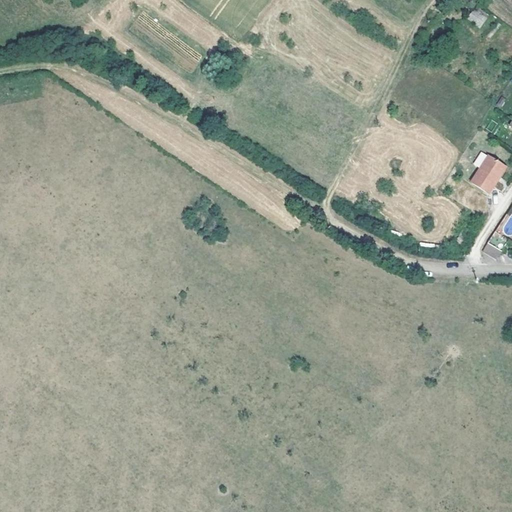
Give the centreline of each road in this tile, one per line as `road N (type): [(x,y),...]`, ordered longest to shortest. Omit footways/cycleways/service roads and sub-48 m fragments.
road 1 (track): [(417,267),(130,91),(65,68),(0,71)]
road 2 (track): [(432,0),(324,213)]
